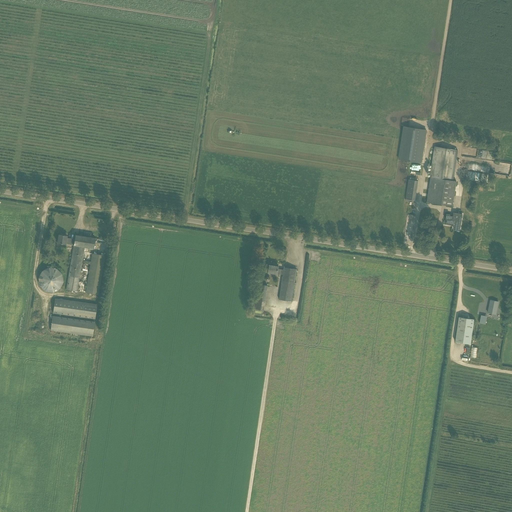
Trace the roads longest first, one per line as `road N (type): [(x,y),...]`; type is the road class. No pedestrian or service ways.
road 1 (unclassified): [(511,270),(0,190)]
road 2 (track): [(275,308),(247,511)]
road 3 (track): [(72,511),(98,330)]
road 4 (track): [(450,0),(432,127)]
